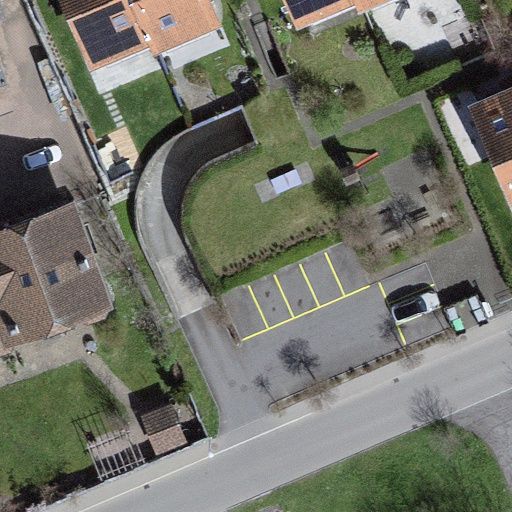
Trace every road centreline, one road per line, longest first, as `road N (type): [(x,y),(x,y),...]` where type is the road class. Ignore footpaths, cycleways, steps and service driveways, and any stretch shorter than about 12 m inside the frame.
road 1 (unknown): [(247,475),(156,209),(169,176),(228,143)]
road 2 (residential): [(159,511),(511,364)]
